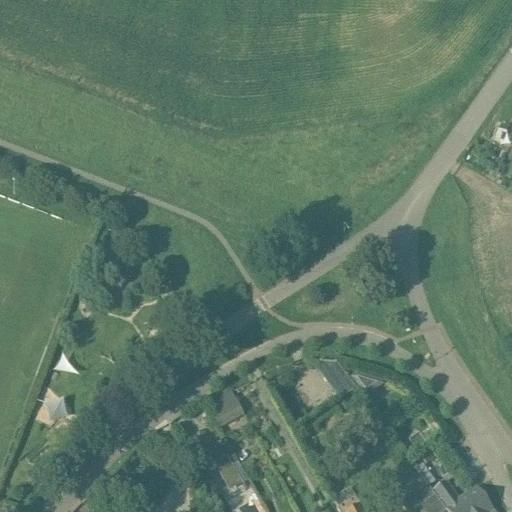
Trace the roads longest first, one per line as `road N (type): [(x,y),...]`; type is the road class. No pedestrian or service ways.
road 1 (unclassified): [(143,413),(267,348),(322,334),(390,350),(452,382)]
road 2 (tertiary): [(143,413),(262,303),(401,224)]
road 3 (tertiary): [(401,224),(511,63)]
road 4 (unclassified): [(452,382),(418,303),(401,224)]
road 5 (tertiary): [(58,511),(143,413)]
